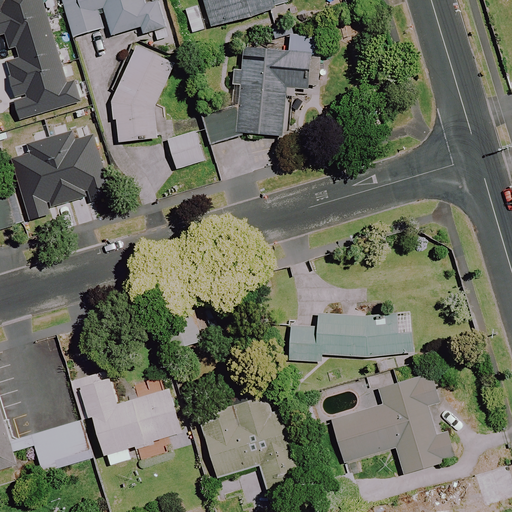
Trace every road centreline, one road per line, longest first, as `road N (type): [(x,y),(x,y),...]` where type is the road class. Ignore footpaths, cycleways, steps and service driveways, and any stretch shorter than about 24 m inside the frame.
road 1 (residential): [(0,298),(477,158)]
road 2 (residential): [(477,158),(430,0)]
